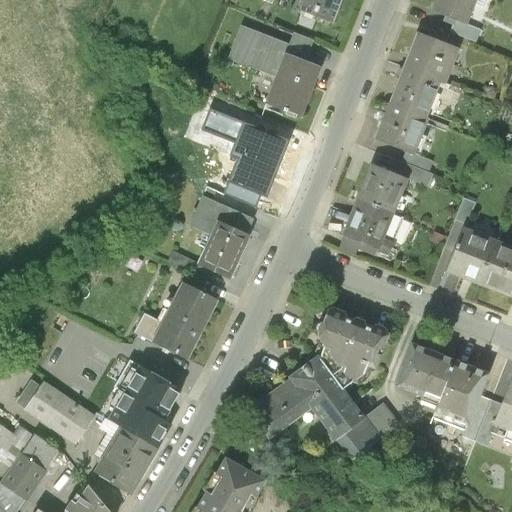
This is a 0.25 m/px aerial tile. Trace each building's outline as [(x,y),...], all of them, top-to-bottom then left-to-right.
[(342,0),(304,0),(302,8),(334,22),(342,0)] [(429,0),(427,5),(463,19),(470,0),(429,0)] [(277,77),(288,52),(291,42),(242,23),(228,58),(277,77)] [(296,31),(291,42),(288,52),(307,59),(315,39),(296,31)] [(402,68),(438,81),(444,84),(458,47),(416,31),(402,68)] [(277,77),(266,105),(301,119),(322,65),(307,59),(288,52),(277,77)] [(438,81),(402,68),(389,102),(425,116),(438,81)] [(215,81),(201,75),(196,87),(209,93),(215,81)] [(410,153),(425,116),(389,102),(375,139),(404,150),(410,153)] [(227,184),(271,201),(297,134),(223,105),(209,141),(240,153),(227,184)] [(410,153),(404,150),(399,161),(404,163),(427,172),(431,161),(410,153)] [(164,213),(191,225),(205,194),(208,187),(151,161),(149,166),(164,213)] [(353,196),(390,211),(404,177),(399,175),(367,162),(353,196)] [(404,163),(399,175),(404,177),(426,186),(430,173),(427,172),(404,163)] [(213,197),(205,194),(191,225),(211,234),(219,218),(249,232),(256,217),(213,197)] [(353,196),(338,234),(375,249),(382,233),(394,238),(403,217),(390,211),(353,196)] [(462,197),(453,219),(464,223),(472,202),(462,197)] [(211,234),(198,264),(216,272),(231,278),(252,232),(249,232),(219,218),(211,234)] [(477,281),(494,238),(461,225),(444,268),(477,281)] [(392,241),(382,236),(376,250),(386,255),(392,241)] [(511,244),(494,238),(477,281),(511,294),(511,244)] [(216,272),(198,264),(173,252),(168,262),(211,282),(216,272)] [(185,280),(168,311),(205,330),(221,298),(185,280)] [(371,365),(386,330),(322,305),(311,330),(320,342),(315,355),(337,384),(367,363),(371,365)] [(188,361),(205,330),(168,311),(163,321),(146,312),(135,333),(188,361)] [(449,354),(409,339),(392,383),(417,392),(419,386),(434,392),(449,354)] [(337,384),(315,355),(313,351),(283,373),(286,376),(307,406),(330,436),(360,415),(351,402),(337,384)] [(0,372),(9,359),(0,352),(0,372)] [(486,368),(449,354),(434,392),(428,408),(465,422),(476,394),(486,368)] [(122,428),(157,449),(171,425),(163,420),(181,390),(130,360),(113,388),(124,394),(108,421),(122,428)] [(307,406),(286,376),(244,405),(266,436),(307,406)] [(24,409),(41,384),(32,378),(15,403),(24,409)] [(511,379),(510,379),(500,403),(493,422),(506,427),(501,439),(511,443),(511,379)] [(41,384),(24,409),(76,443),(96,414),(44,380),(41,384)] [(500,403),(476,394),(465,422),(460,436),(484,445),(493,422),(500,403)] [(380,401),(363,413),(381,437),(398,425),(380,401)] [(360,415),(330,436),(348,461),(381,437),(363,413),(360,415)] [(22,453),(47,471),(60,451),(19,423),(13,431),(0,421),(0,480),(1,482),(22,453)] [(122,428),(95,474),(131,494),(157,449),(122,428)] [(22,453),(1,482),(28,500),(47,471),(22,453)] [(193,511),(246,511),(264,480),(224,457),(193,511)] [(423,476),(412,471),(407,483),(418,488),(423,476)] [(19,511),(28,500),(1,482),(0,480),(0,511),(19,511)] [(246,511),(294,511),(301,500),(264,480),(246,511)] [(73,508),(69,511),(112,511),(89,484),(79,498),(75,496),(69,505),(73,508)]
